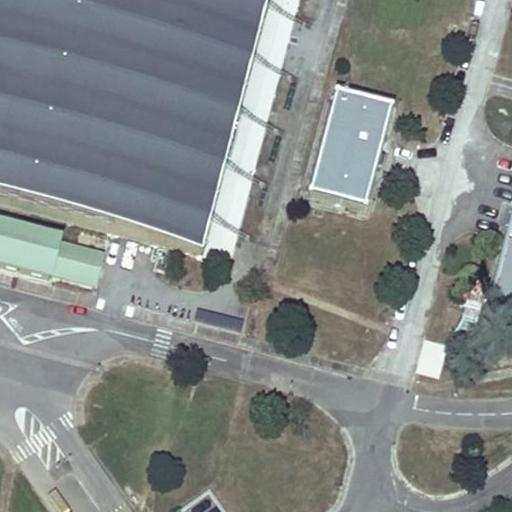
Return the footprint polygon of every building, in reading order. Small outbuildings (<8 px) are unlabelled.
[(267,0),(0,0),(0,212),(197,265),(267,0)] [(267,0),(197,265),(230,268),(297,0),(267,0)] [(391,113),(334,97),(305,200),(362,216),(391,113)] [(511,217),(484,325),(511,331),(511,217)] [(62,253),(0,235),(0,270),(53,285),(62,253)] [(85,258),(62,253),(53,285),(99,298),(108,266),(85,258)]
